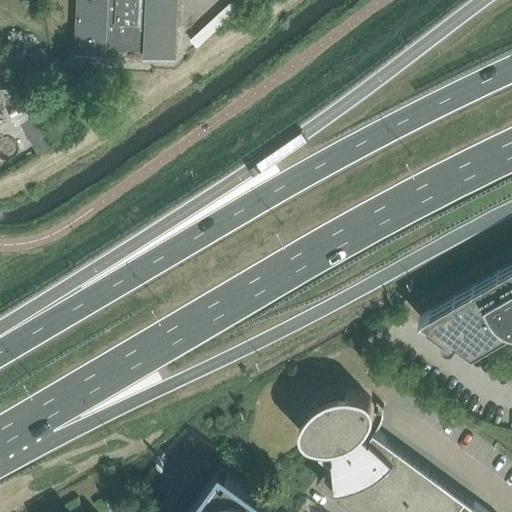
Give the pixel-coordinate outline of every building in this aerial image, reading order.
[(76,0),(73,53),(107,55),(105,53),(106,48),(144,50),(142,57),(175,58),(174,58),(177,0),(76,0)] [(20,122),(37,151),(49,145),(31,116),(20,122)] [(511,263),(419,317),(420,318),(425,315),(429,318),(427,320),(442,330),(444,331),(442,335),(444,339),(447,342),(451,342),(455,340),(458,336),(473,347),(511,324),(511,263)] [(381,417),(373,413),(374,412),(374,411),(374,410),(374,409),(374,408),(374,407),(374,406),(374,405),(374,404),(373,403),(373,402),(373,401),(372,401),(372,400),(372,399),(371,399),(371,398),(370,397),(369,396),(368,396),(368,395),(367,395),(366,394),(365,394),(363,393),(362,392),(360,392),(359,392),(357,391),(355,391),(352,390),(350,390),(347,390),(345,390),(342,390),(340,391),(337,391),(335,392),(333,392),(330,393),(328,394),(326,395),(323,396),(321,397),(319,398),(318,399),(316,400),(315,402),(313,404),(311,405),(309,407),(308,409),(307,411),(305,413),(304,415),(303,417),(302,419),(301,422),(300,423),(300,424),(300,425),(300,426),(300,427),(300,428),(300,429),(301,430),(301,431),(301,432),(302,433),(302,434),(302,435),(303,435),(303,436),(304,437),(305,438),(306,439),(307,439),(307,440),(308,440),(309,440),(309,441),(311,442),(314,442),(316,443),(319,443),(321,444),(324,444),(326,444),(329,444),(331,444),(333,444),(333,446),(334,452),(332,452),(329,452),(327,452),(325,452),(322,452),(320,452),(330,460),(317,478),(364,511),(488,511),(466,496),(375,429),(381,417)] [(188,511),(282,511),(221,467),(188,511)]
